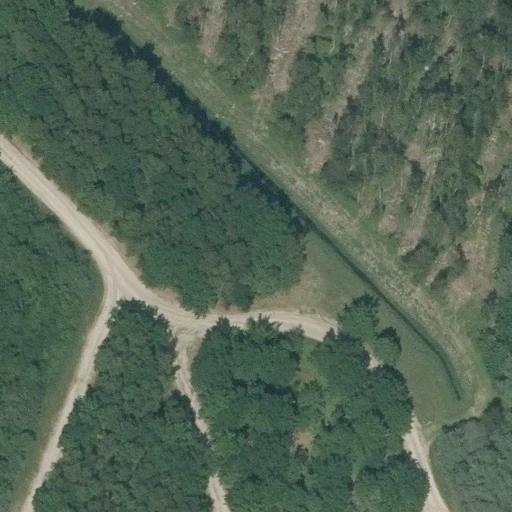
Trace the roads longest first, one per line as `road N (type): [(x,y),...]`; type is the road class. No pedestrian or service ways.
road 1 (track): [(0,154),(158,314),(302,324),(347,342),(395,400),(423,455),(434,511)]
road 2 (track): [(124,280),(30,511)]
road 3 (track): [(224,511),(158,314)]
